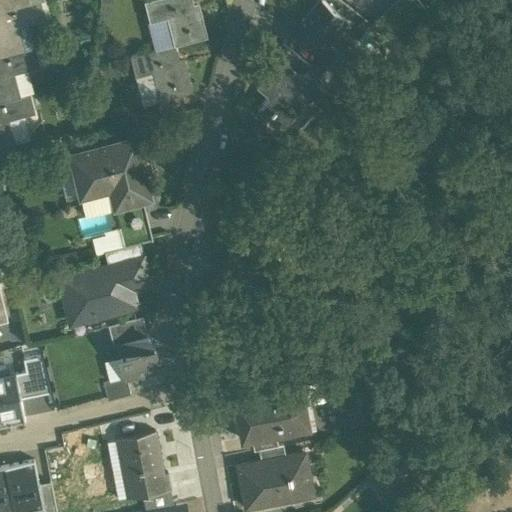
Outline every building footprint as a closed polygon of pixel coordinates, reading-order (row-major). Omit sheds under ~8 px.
[(29,0),(28,0),(0,7),(0,52),(23,47),(18,24),(44,18),(39,0),(29,0)] [(143,0),(148,19),(166,15),(173,41),(174,41),(206,33),(199,4),(194,5),(193,0),(143,0)] [(322,0),(317,0),(292,33),(305,43),(312,34),(323,43),(343,16),(322,0)] [(419,0),(393,0),(370,22),(390,39),(424,5),(419,0)] [(173,41),(129,52),(134,72),(152,68),(159,94),(159,95),(181,90),(192,87),(185,58),(179,60),(174,41),(173,41)] [(0,97),(19,93),(13,70),(38,64),(34,44),(23,47),(0,52),(0,97)] [(329,46),(313,66),(330,80),(346,59),(329,46)] [(299,73),(277,56),(256,82),(268,92),(256,107),(281,127),(308,93),(320,103),(324,98),(312,88),(314,86),(299,74),(299,73)] [(313,66),(307,62),(299,73),(299,74),(314,86),(312,88),(324,98),(320,103),(321,104),(339,87),(330,80),(313,66)] [(181,90),(159,95),(159,94),(155,95),(160,116),(186,110),(181,90)] [(0,143),(13,140),(7,117),(33,110),(29,91),(19,93),(0,97),(0,143)] [(299,129),(311,195),(327,191),(314,126),(299,129)] [(150,198),(135,135),(68,152),(79,196),(108,189),(113,207),(142,200),(150,198)] [(239,185),(213,211),(221,219),(247,193),(239,185)] [(150,198),(142,200),(144,208),(153,206),(150,198)] [(142,200),(113,207),(123,247),(140,242),(152,239),(144,208),(142,200)] [(267,214),(224,222),(230,254),(224,255),(228,275),(277,266),(267,214)] [(107,264),(143,255),(140,242),(123,247),(104,251),(107,264)] [(107,264),(58,276),(64,299),(77,295),(83,317),(137,303),(132,284),(150,279),(143,255),(107,264)] [(361,308),(349,297),(341,306),(345,309),(339,315),(347,322),(361,308)] [(142,313),(107,322),(112,342),(118,341),(118,340),(146,333),(142,313)] [(146,333),(118,340),(118,341),(121,351),(118,352),(124,373),(124,374),(125,373),(133,371),(138,376),(146,368),(159,365),(153,343),(150,344),(148,332),(146,333)] [(16,374),(21,398),(51,393),(44,359),(26,363),(28,373),(16,374)] [(124,373),(102,379),(106,397),(130,391),(125,373),(124,374),(124,373)] [(0,425),(25,421),(21,398),(16,374),(0,377),(0,425)] [(265,377),(240,381),(243,393),(267,388),(265,377)] [(267,388),(243,393),(233,395),(240,435),(250,433),(275,429),(308,422),(300,382),(267,388)] [(153,428),(118,434),(128,491),(169,483),(166,468),(161,469),(153,428)] [(275,429),(250,433),(253,446),(257,445),(277,441),(275,429)] [(277,441),(257,445),(260,456),(262,456),(263,462),(284,457),(283,452),(285,452),(282,440),(277,441)] [(284,457),(263,462),(262,456),(260,456),(237,461),(245,502),(312,489),(304,448),(285,452),(283,452),(284,457)] [(14,510),(43,504),(38,481),(34,457),(4,463),(14,510)] [(83,460),(84,492),(110,490),(109,459),(83,460)] [(0,511),(4,511),(14,510),(4,463),(0,464),(0,511)] [(43,504),(44,511),(56,511),(50,479),(38,481),(43,504)] [(175,499),(133,509),(133,511),(171,511),(177,511),(175,499)]
